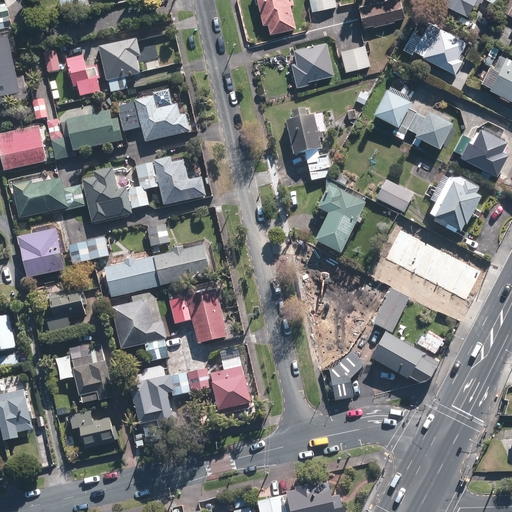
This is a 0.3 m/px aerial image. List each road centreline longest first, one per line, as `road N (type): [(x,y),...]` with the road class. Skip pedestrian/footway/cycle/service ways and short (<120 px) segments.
road 1 (residential): [(202,0),(303,442)]
road 2 (tertiary): [(8,511),(303,442)]
road 3 (primary): [(428,466),(511,299)]
road 4 (tertiary): [(303,442),(390,424),(414,439),(428,466)]
